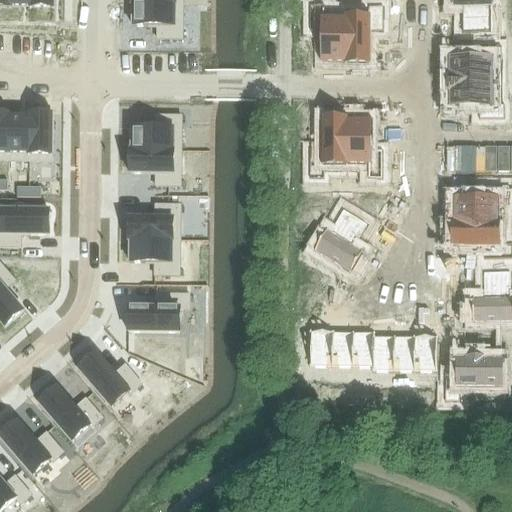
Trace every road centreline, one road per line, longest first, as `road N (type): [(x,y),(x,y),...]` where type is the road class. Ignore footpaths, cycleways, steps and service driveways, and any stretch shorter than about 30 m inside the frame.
road 1 (residential): [(87,86),(85,295),(73,320),(0,386)]
road 2 (residential): [(418,85),(87,86)]
road 3 (residential): [(418,85),(427,303),(318,306)]
